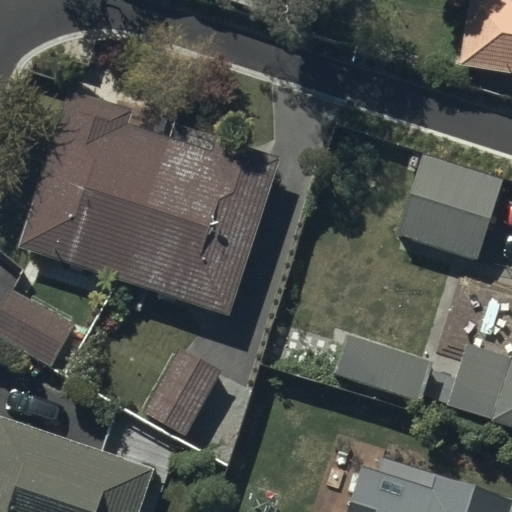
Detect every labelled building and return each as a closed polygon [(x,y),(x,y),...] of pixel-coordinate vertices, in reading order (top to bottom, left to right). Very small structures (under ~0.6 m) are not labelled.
[(208,0),(206,6),(275,29),(284,0),(208,0)] [(511,0),(506,0),(502,24),(469,18),(459,73),(511,82),(511,0)] [(131,293),(175,158),(125,142),(129,128),(78,112),(30,261),(131,293)] [(220,172),(175,158),(131,293),(229,325),(278,174),(226,157),(220,172)] [(399,244),(483,272),(509,197),(425,168),(399,244)] [(75,338),(11,299),(0,317),(0,342),(53,375),(75,338)] [(427,377),(345,345),(331,379),(414,411),(427,377)] [(511,374),(470,361),(450,422),(511,442),(511,374)] [(222,385),(185,364),(149,425),(186,446),(222,385)] [(143,511),(152,487),(0,435),(0,511),(143,511)] [(469,511),(367,480),(356,511),(469,511)]
